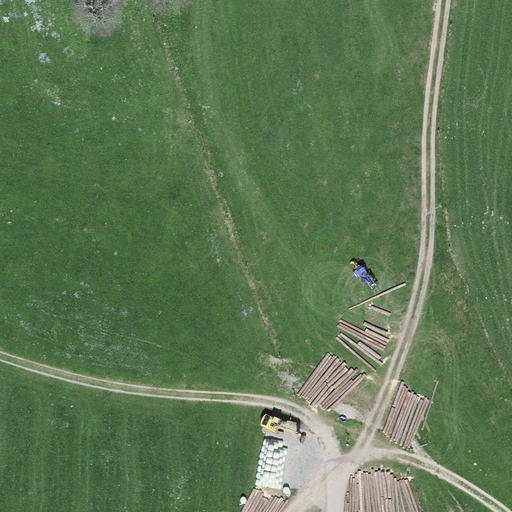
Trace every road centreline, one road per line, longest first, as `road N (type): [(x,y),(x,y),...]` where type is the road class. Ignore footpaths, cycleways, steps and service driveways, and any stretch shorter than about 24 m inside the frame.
road 1 (track): [(440,0),(421,281),(365,442)]
road 2 (track): [(365,442),(265,399),(99,384),(0,355)]
road 3 (track): [(503,511),(438,470),(365,442)]
